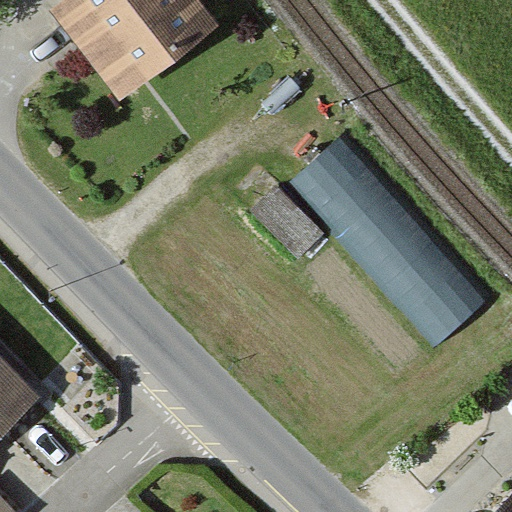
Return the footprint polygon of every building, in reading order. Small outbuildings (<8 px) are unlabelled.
[(187,0),(41,0),(108,90),(203,21),(187,0)] [(336,128),(290,175),(446,327),(492,280),(336,128)] [(0,428),(32,398),(0,364),(0,428)] [(511,511),(511,468),(464,511),(511,511)] [(0,511),(15,511),(21,508),(0,482),(0,511)]
